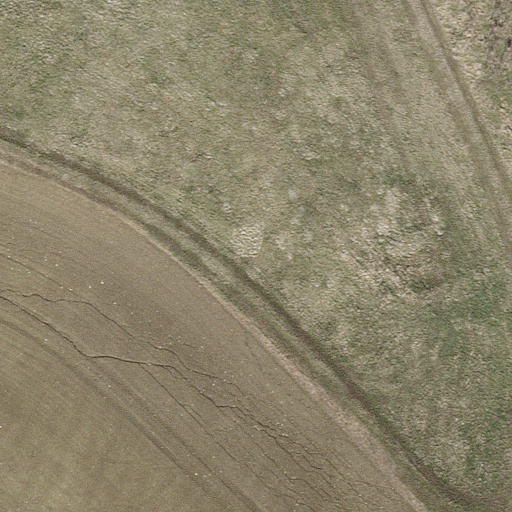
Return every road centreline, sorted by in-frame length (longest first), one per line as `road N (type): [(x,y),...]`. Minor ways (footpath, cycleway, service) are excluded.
road 1 (track): [(480,511),(203,237),(0,142)]
road 2 (track): [(511,252),(408,0)]
